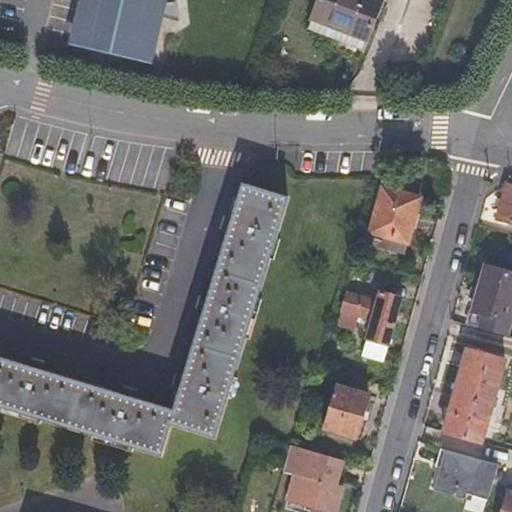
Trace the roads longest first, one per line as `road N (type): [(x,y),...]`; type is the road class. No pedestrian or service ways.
road 1 (residential): [(0,89),(163,129),(438,135),(481,150)]
road 2 (residential): [(382,511),(481,150)]
